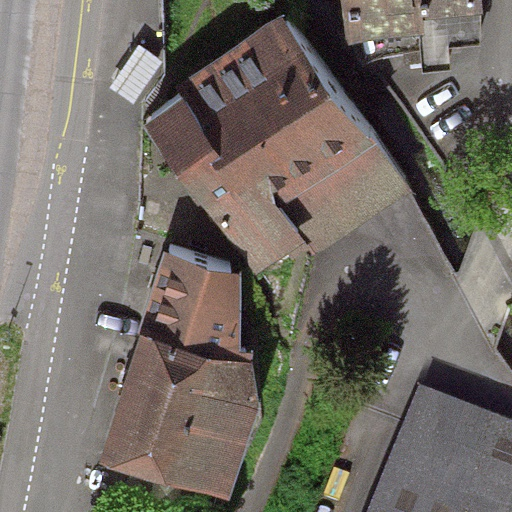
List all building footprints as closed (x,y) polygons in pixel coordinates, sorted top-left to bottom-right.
[(482,0),(342,0),(347,44),(485,31),(482,0)] [(414,192),(286,12),(179,87),(183,94),(147,119),(259,278),(307,244),(318,260),(414,192)] [(165,64),(141,48),(112,90),(136,106),(165,64)] [(253,353),(242,352),(242,272),(232,272),(208,270),(166,253),(100,463),(231,501),(260,409),(253,353)] [(511,511),(511,416),(417,381),(366,511),(511,511)]
